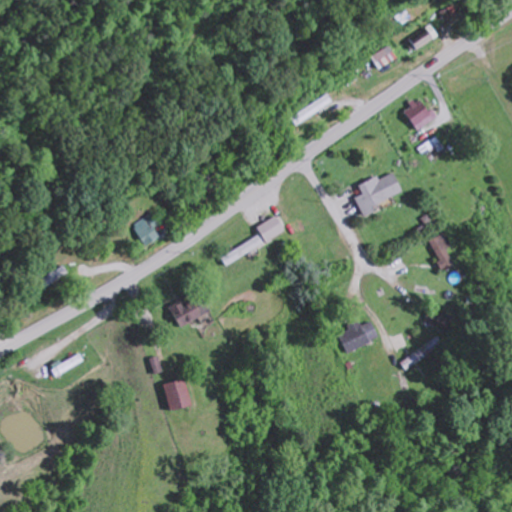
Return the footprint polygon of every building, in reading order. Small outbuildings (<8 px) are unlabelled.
[(434,36),(427,25),(404,39),(412,51),(434,36)] [(392,57),(384,46),(367,57),(375,69),(392,57)] [(410,99),(399,114),(419,130),(430,114),(410,99)] [(352,198),(359,212),(400,192),(390,170),(356,186),(359,194),(352,198)] [(141,245),(155,238),(149,227),(155,224),(149,214),(130,225),(141,245)] [(222,266),(282,231),(273,215),(252,227),(256,234),(217,257),(222,266)] [(450,244),(443,231),(425,242),(440,268),(452,262),(444,248),(450,244)] [(315,277),(320,286),(350,270),(345,260),(315,277)] [(27,285),(32,294),(65,277),(60,267),(27,285)] [(165,305),(173,326),(206,313),(197,292),(165,305)] [(343,326),(345,329),(333,334),(343,354),(376,337),(368,321),(358,326),(355,320),(343,326)] [(78,363),(75,355),(42,371),(45,378),(78,363)] [(158,383),(165,410),(186,404),(179,378),(158,383)]
